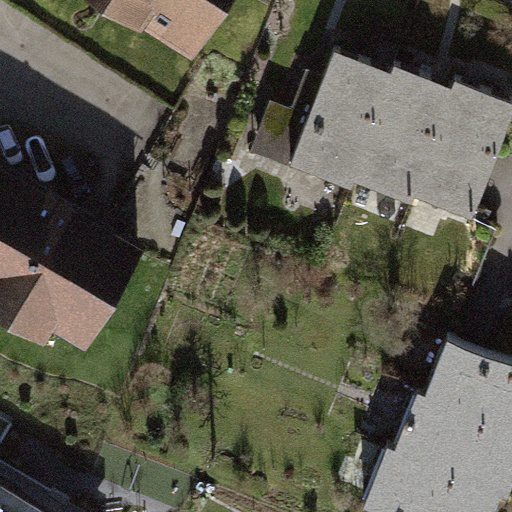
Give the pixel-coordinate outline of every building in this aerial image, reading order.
[(132,0),(193,39),(218,0),(132,0)] [(337,48),(293,155),(351,178),(354,169),(393,71),(337,48)] [(393,71),(354,169),(411,191),(414,184),(454,83),(397,61),(393,71)] [(454,83),(414,184),(471,207),(511,103),(511,96),(457,75),(454,83)] [(140,237),(3,159),(0,163),(0,285),(85,334),(140,237)] [(511,357),(446,334),(425,391),(511,422),(511,357)] [(504,485),(511,461),(511,422),(425,391),(415,387),(394,444),(496,482),(504,485)] [(400,511),(484,511),(496,482),(394,444),(386,441),(364,498),(400,511)] [(34,511),(0,491),(0,511),(34,511)]
